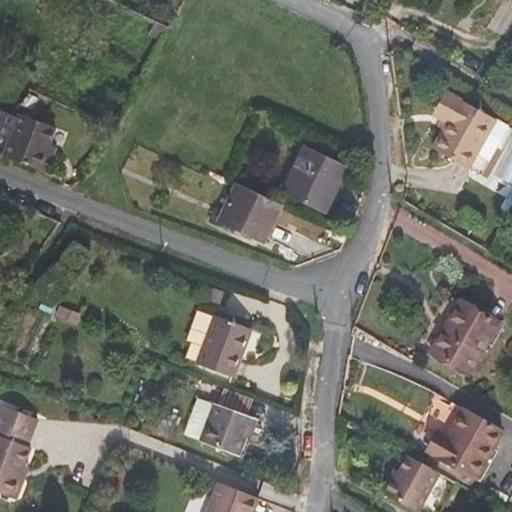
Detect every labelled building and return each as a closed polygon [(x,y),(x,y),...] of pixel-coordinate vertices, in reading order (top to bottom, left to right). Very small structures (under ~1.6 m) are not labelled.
[(432,115),(445,123),(459,98),(446,90),(432,115)] [(459,98),(445,123),(431,148),(481,175),(508,125),(459,98)] [(0,136),(10,140),(19,117),(3,111),(0,117),(0,136)] [(50,145),(54,133),(55,128),(20,114),(19,117),(10,140),(3,156),(41,171),(50,145)] [(57,147),(50,145),(41,171),(48,173),(57,147)] [(347,168),(306,148),(285,192),(325,212),(347,168)] [(224,209),(271,231),(283,206),(236,184),(224,209)] [(264,245),(271,231),(224,209),(218,223),(264,245)] [(55,305),(43,300),(40,308),(51,313),(55,305)] [(499,322),(460,300),(430,351),(469,374),(499,322)] [(80,314),(61,306),(57,316),(76,324),(80,314)] [(198,362),(215,317),(197,310),(186,340),(191,342),(186,357),(198,362)] [(215,315),(215,317),(198,362),(197,363),(234,378),(252,329),(215,315)] [(228,389),(221,406),(245,415),(251,398),(228,389)] [(245,437),(252,418),(245,415),(221,406),(215,404),(213,408),(198,402),(187,430),(203,436),(200,442),(237,456),(245,437)] [(1,405),(0,406),(0,424),(30,438),(38,419),(1,405)] [(447,435),(435,455),(475,479),(502,431),(463,408),(447,435)] [(258,420),(252,418),(245,437),(251,439),(258,420)] [(30,438),(0,424),(0,493),(11,498),(30,448),(27,447),(30,438)] [(425,450),(435,455),(447,435),(437,429),(425,450)] [(432,486),(439,472),(408,455),(398,471),(395,469),(382,492),(415,511),(434,511),(445,493),(432,486)] [(207,511),(253,511),(259,499),(219,483),(207,511)]
